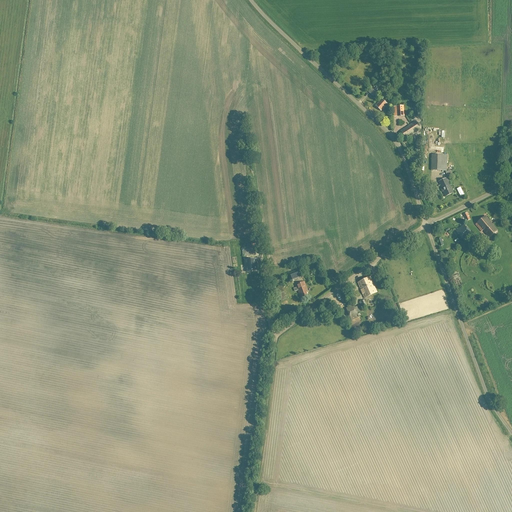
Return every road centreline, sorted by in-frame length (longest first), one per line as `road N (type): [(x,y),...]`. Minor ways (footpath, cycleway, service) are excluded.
road 1 (unclassified): [(426,224),(277,337),(253,511)]
road 2 (unclassified): [(426,224),(389,133),(251,0)]
road 3 (unclassified): [(511,434),(489,401),(426,224)]
